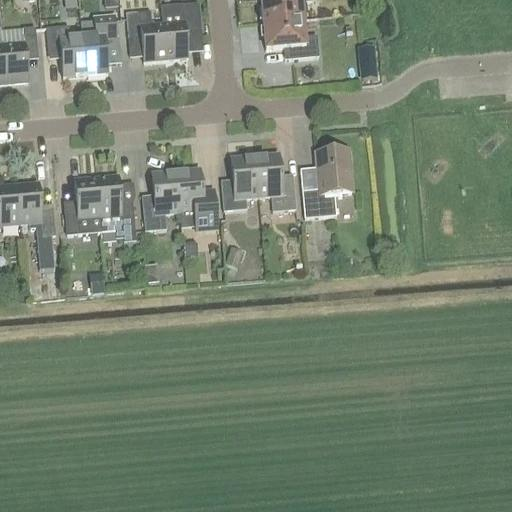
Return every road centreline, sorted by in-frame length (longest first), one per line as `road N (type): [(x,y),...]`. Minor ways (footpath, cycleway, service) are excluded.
road 1 (residential): [(223,118),(359,105),(388,99),(431,71),(511,63)]
road 2 (residential): [(0,138),(223,118)]
